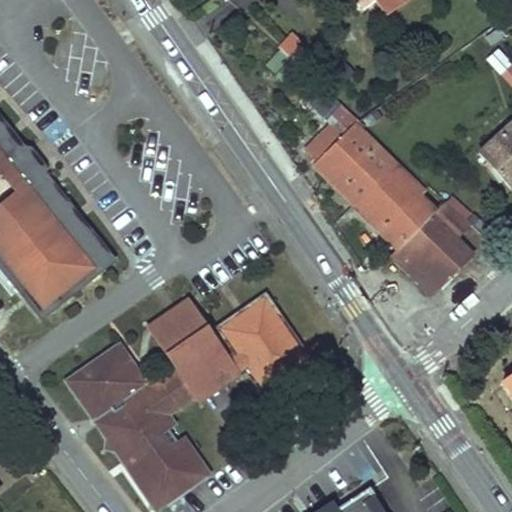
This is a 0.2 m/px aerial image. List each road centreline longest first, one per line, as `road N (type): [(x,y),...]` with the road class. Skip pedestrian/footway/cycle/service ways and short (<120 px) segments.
road 1 (residential): [(78,0),(224,200),(231,223),(10,381)]
road 2 (secondary): [(144,0),(416,380)]
road 3 (residential): [(416,380),(236,511)]
road 4 (residential): [(10,381),(119,511)]
road 5 (secondary): [(416,380),(508,511)]
road 6 (residential): [(511,285),(416,380)]
